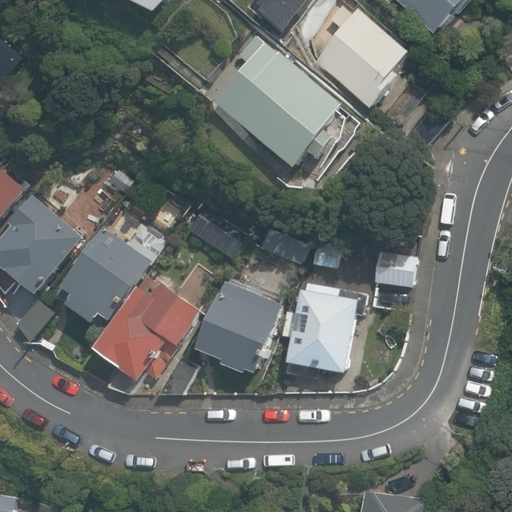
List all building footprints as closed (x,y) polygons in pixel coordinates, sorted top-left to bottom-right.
[(131,0),(156,11),(164,0),(131,0)] [(468,0),(390,0),(434,38),(468,0)] [(418,55),(362,7),(316,62),(372,109),(418,55)] [(344,105),(257,35),(240,56),(249,63),(216,104),(294,167),(344,105)] [(0,215),(26,189),(0,163),(0,215)] [(401,234),(428,239),(439,175),(412,171),(401,234)] [(89,236),(36,195),(0,241),(0,259),(44,294),(89,236)] [(156,259),(104,223),(62,286),(74,294),(67,304),(92,320),(97,313),(113,323),(156,259)] [(418,256),(380,251),(376,282),(413,287),(418,256)] [(205,311),(153,274),(99,349),(139,378),(167,340),(179,348),(205,311)] [(285,305),(227,281),(199,350),(256,374),(285,305)] [(358,301),(302,290),(288,363),(345,374),(358,301)] [(364,491),(360,511),(426,511),(428,500),(364,491)]
